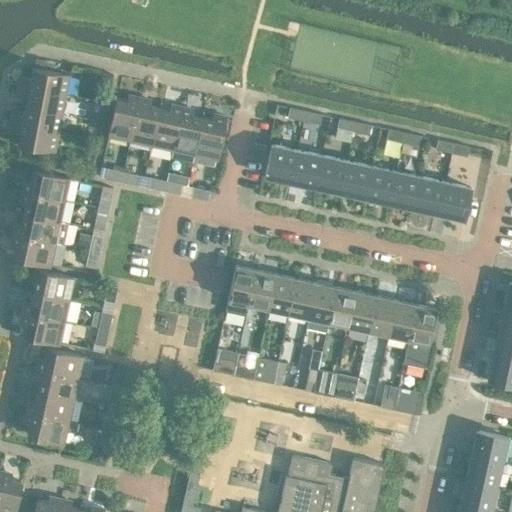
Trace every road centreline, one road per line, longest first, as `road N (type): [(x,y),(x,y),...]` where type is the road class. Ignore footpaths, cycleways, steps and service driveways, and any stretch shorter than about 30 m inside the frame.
road 1 (residential): [(489,273),(226,215),(247,100)]
road 2 (residential): [(459,407),(489,273)]
